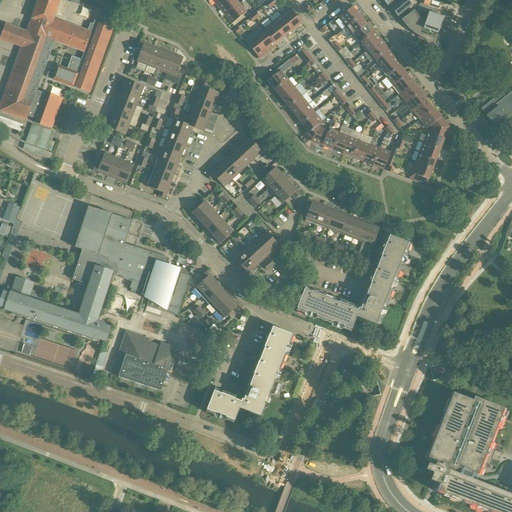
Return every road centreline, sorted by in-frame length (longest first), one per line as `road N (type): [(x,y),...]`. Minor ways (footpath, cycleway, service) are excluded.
road 1 (residential): [(326,338),(280,461),(0,361)]
road 2 (residential): [(111,0),(133,14),(62,177),(172,217)]
road 3 (unclassified): [(188,502),(0,428)]
road 4 (tertiary): [(421,328),(469,243),(511,192)]
road 5 (unclassified): [(511,177),(426,77)]
road 6 (residential): [(257,310),(172,217)]
